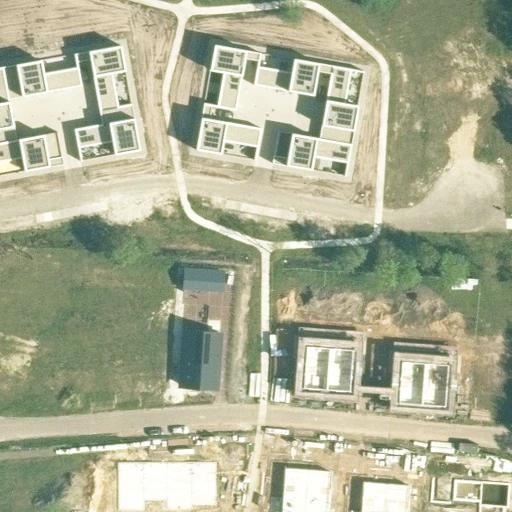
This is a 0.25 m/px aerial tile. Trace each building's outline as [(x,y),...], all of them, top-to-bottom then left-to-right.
[(460,12),(440,16),(447,52),(467,49),(467,50),(481,47),(477,26),(463,29),(460,12)] [(440,16),(401,23),(405,44),(425,40),(428,55),(428,56),(447,52),(440,16)] [(213,46),(209,72),(223,74),(217,109),(235,112),(244,60),(257,62),(259,62),(260,54),(213,46)] [(120,47),(73,55),(75,63),(76,63),(89,61),(99,112),(117,109),(117,107),(111,75),(125,72),(120,47)] [(467,49),(447,52),(454,88),(487,81),(483,61),(469,63),(467,50),(467,49)] [(428,55),(414,58),(418,78),(431,76),(434,90),(434,91),(454,88),(447,52),(428,56),(428,55)] [(256,68),(253,86),(313,97),(317,73),(330,75),(331,67),(293,60),(290,74),(256,68)] [(41,61),(2,68),(4,76),(17,74),(21,98),(81,87),(78,69),(76,69),(43,75),(41,61)] [(330,75),(321,127),(345,131),(343,144),(351,145),(357,107),(343,104),(349,72),(349,70),(331,67),(330,75)] [(0,130),(13,128),(4,76),(2,68),(0,68),(0,130)] [(487,81),(454,88),(461,124),(471,122),(481,120),(477,104),(491,102),(487,81)] [(434,90),(420,93),(424,114),(438,111),(441,128),(461,124),(454,88),(434,91),(434,90)] [(203,104),(195,151),(220,156),(223,142),(255,147),(257,148),(260,130),(208,120),(211,106),(203,104)] [(125,121),(73,130),(77,149),(78,148),(111,142),(114,156),(139,152),(131,105),(123,106),(125,121)] [(273,157),(271,165),(311,171),(313,157),(346,163),(347,164),(351,145),(343,144),(291,135),(287,153),(286,159),(274,157),(273,157)] [(0,143),(0,162),(21,159),(24,173),(63,166),(61,158),(48,160),(43,136),(0,143)] [(481,296),(479,321),(500,322),(502,298),(481,296)] [(85,326),(83,352),(97,353),(94,387),(99,387),(99,391),(112,392),(112,388),(120,389),(123,343),(98,341),(99,327),(85,326)] [(123,343),(120,389),(128,389),(128,393),(140,394),(141,390),(146,391),(148,356),(161,357),(163,331),(139,330),(138,344),(123,343)] [(184,333),(181,387),(215,389),(219,336),(184,333)] [(293,336),(291,359),(303,360),(301,390),(325,392),(329,339),(293,336)] [(329,339),(325,392),(349,393),(351,364),(363,365),(365,341),(329,339)] [(388,351),(387,374),(399,375),(396,405),(420,407),(424,354),(388,351)] [(424,354),(420,407),(444,409),(446,379),(458,380),(460,356),(424,354)] [(511,374),(487,373),(485,408),(501,409),(500,412),(503,412),(503,409),(511,410),(511,413),(511,374)] [(117,464),(117,511),(143,511),(143,502),(143,464),(117,464)] [(143,464),(143,502),(165,502),(165,464),(143,464)] [(165,502),(166,511),(191,511),(191,506),(191,464),(165,464),(165,502)] [(191,464),(191,506),(215,506),(215,464),(191,464)] [(102,511),(99,465),(74,467),(77,507),(94,506),(94,511),(102,511)] [(74,467),(49,469),(52,511),(60,511),(60,509),(77,507),(74,467)] [(52,511),(49,469),(24,471),(27,511),(44,510),(44,511),(52,511)] [(269,497),(268,511),(304,511),(308,470),(284,469),(281,498),(269,497)] [(308,470),(304,511),(328,511),(331,472),(308,470)] [(24,471),(0,472),(0,487),(1,511),(15,511),(27,511),(24,471)] [(510,485),(431,480),(430,504),(450,505),(450,504),(454,502),(478,503),(477,511),(503,511),(504,509),(509,509),(509,508),(508,507),(509,486),(510,486),(510,485)] [(357,511),(348,511),(347,511),(383,511),(386,484),(362,482),(359,511),(357,511)] [(386,484),(383,511),(407,511),(410,486),(386,484)]
